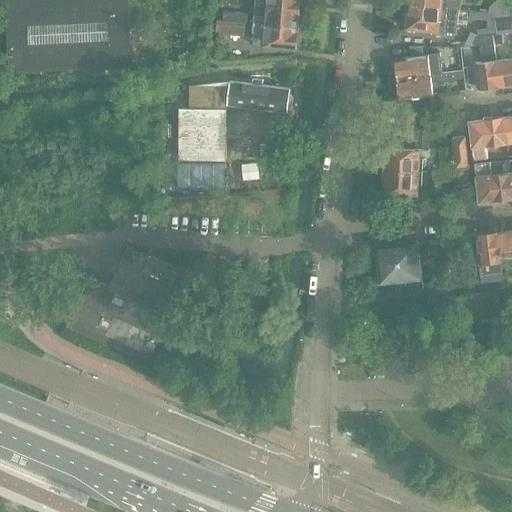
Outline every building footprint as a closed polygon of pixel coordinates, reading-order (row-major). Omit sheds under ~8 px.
[(7,0),(10,72),(131,67),(127,0),(7,0)] [(267,0),(267,7),(299,10),(299,0),(267,0)] [(411,0),(411,5),(449,9),(460,10),(461,10),(461,0),(411,0)] [(490,14),(511,16),(510,1),(499,1),(490,7),(490,14)] [(407,6),(404,28),(408,28),(408,29),(446,33),(457,34),(460,10),(449,9),(411,5),(411,7),(407,6)] [(254,17),(253,26),(297,30),(299,10),(267,7),(266,18),(254,17)] [(511,18),(511,16),(490,14),(472,12),(470,18),(496,20),(498,36),(511,33),(511,18)] [(224,24),(246,25),(248,26),(249,15),(224,13),(224,24)] [(246,25),(224,24),(218,23),(217,33),(228,34),(228,36),(245,37),(246,25)] [(297,30),(253,26),(252,34),(256,34),(254,46),(295,50),(297,30)] [(499,87),(496,61),(496,62),(494,44),(481,46),(483,63),(476,64),(476,67),(469,68),(469,85),(478,84),(479,90),(499,87)] [(397,73),(398,79),(398,80),(443,74),(441,54),(428,56),(395,60),(394,66),(397,73)] [(511,85),(511,59),(496,61),(499,87),(502,87),(502,86),(511,85)] [(398,80),(398,79),(391,80),(392,89),(398,88),(398,93),(400,99),(433,95),(432,84),(464,79),(463,71),(443,74),(398,80)] [(179,110),(179,162),(226,163),(227,106),(287,113),(288,108),(291,108),(293,105),(294,98),(291,95),(290,95),(290,89),(230,82),(230,86),(190,89),(192,109),(179,110)] [(506,117),(503,118),(506,144),(511,143),(511,117),(506,118),(506,117)] [(506,144),(503,118),(483,120),(483,121),(474,122),(471,125),(475,161),(489,159),(487,146),(506,144)] [(453,138),(457,168),(468,167),(465,137),(453,138)] [(385,171),(423,172),(424,159),(419,159),(420,150),(386,148),(386,150),(384,150),(384,157),(386,157),(385,171)] [(441,149),(440,169),(454,168),(453,148),(441,149)] [(511,200),(511,188),(510,174),(509,161),(489,164),(476,165),(480,201),(483,203),(494,202),(494,203),(511,200)] [(178,164),(178,188),(226,189),(226,165),(178,164)] [(433,183),(470,180),(468,167),(457,168),(454,168),(440,169),(432,170),(433,183)] [(423,172),(385,171),(385,184),(383,184),(382,191),(385,191),(385,193),(418,194),(418,186),(422,186),(423,172)] [(511,231),(498,233),(501,260),(511,258),(511,231)] [(501,260),(498,233),(476,236),(481,277),(503,274),(501,260)] [(418,280),(420,280),(415,243),(414,243),(414,244),(380,248),(380,247),(379,247),(381,267),(379,270),(380,276),(382,278),(383,284),(384,284),(384,282),(418,278),(418,280)] [(110,288),(170,316),(189,276),(129,248),(110,288)]
